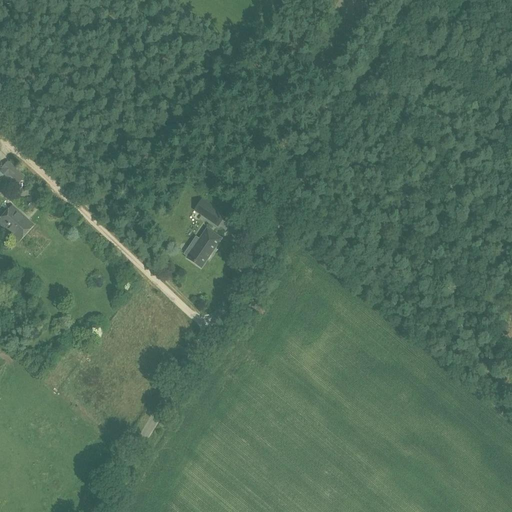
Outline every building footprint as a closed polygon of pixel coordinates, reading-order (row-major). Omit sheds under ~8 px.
[(0,171),(4,175),(17,187),(25,177),(8,161),(1,168),(2,169),(0,171)] [(202,200),(195,210),(218,226),(225,216),(202,200)] [(27,206),(32,210),(36,206),(31,202),(27,206)] [(0,218),(0,224),(20,242),(34,225),(11,206),(0,218)] [(220,239),(207,231),(188,258),(201,267),(220,239)]
